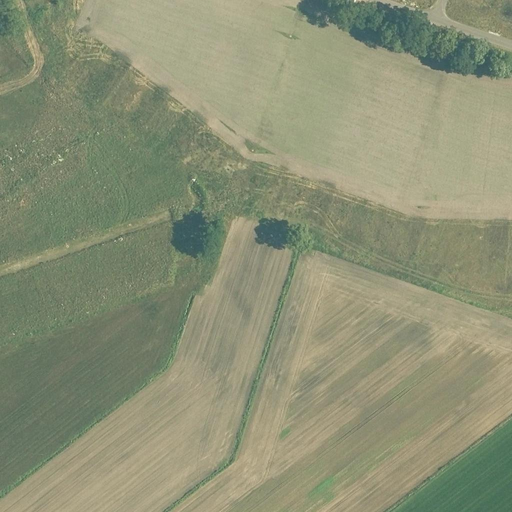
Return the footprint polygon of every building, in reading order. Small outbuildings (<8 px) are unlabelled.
[(109,44),(94,63),(101,69),(116,50),(109,44)] [(63,64),(58,71),(72,82),(78,75),(79,74),(81,72),(81,71),(87,63),(73,52),(72,52),(63,64)] [(141,74),(131,86),(140,92),(149,81),(141,74)] [(102,85),(92,98),(109,111),(113,105),(118,109),(130,95),(119,87),(113,95),(102,85)] [(14,108),(7,113),(18,128),(30,119),(32,121),(44,113),(35,100),(29,105),(26,99),(18,105),(17,104),(13,107),(14,108)] [(136,111),(126,124),(144,139),(151,130),(156,135),(163,126),(157,121),(154,125),(136,111)] [(170,147),(164,154),(181,168),(191,156),(174,143),(179,137),(173,133),(165,143),(170,147)] [(283,183),(275,205),(291,211),(301,185),(291,182),(289,186),(283,183)] [(126,195),(91,207),(96,223),(110,219),(109,218),(139,207),(140,209),(140,208),(136,196),(135,196),(136,197),(128,200),(126,195)] [(317,203),(311,219),(342,230),(345,223),(356,227),(359,219),(345,214),(348,208),(338,204),(335,210),(317,203)] [(15,212),(7,214),(10,223),(18,220),(15,212)] [(375,225),(369,241),(382,246),(385,248),(386,247),(394,250),(398,239),(399,236),(403,238),(404,232),(408,234),(410,228),(401,225),(398,234),(398,235),(394,234),(395,232),(392,231),(393,229),(392,228),(378,223),(377,226),(375,225)] [(443,226),(441,232),(449,234),(451,229),(443,226)] [(417,259),(430,264),(435,252),(442,255),(449,239),(434,233),(431,241),(424,238),(417,259)] [(14,235),(0,239),(0,256),(19,250),(14,235)] [(143,251),(134,254),(140,272),(152,268),(152,270),(168,265),(159,241),(144,246),(146,251),(143,252),(143,251)] [(267,241),(260,258),(284,267),(286,262),(295,266),(299,257),(289,253),(290,250),(267,241)] [(497,251),(497,276),(511,276),(511,241),(508,241),(508,251),(497,251)] [(458,255),(458,271),(482,271),(482,255),(458,255)] [(111,258),(87,266),(92,281),(106,276),(109,283),(124,277),(118,259),(112,261),(111,258)] [(310,258),(304,273),(311,275),(308,283),(319,288),(322,280),(329,282),(334,267),(325,264),(326,262),(320,260),(320,261),(310,258)] [(344,284),(339,295),(357,301),(360,294),(359,294),(364,278),(349,273),(345,284),(344,284)] [(41,281),(32,284),(37,300),(45,297),(46,297),(48,301),(56,298),(55,294),(66,290),(69,299),(70,302),(80,299),(76,286),(70,288),(68,281),(59,284),(56,276),(47,279),(47,278),(41,281)] [(383,294),(377,307),(386,311),(385,313),(401,319),(410,296),(394,290),(391,297),(383,294)] [(11,292),(0,295),(0,313),(20,306),(22,314),(30,311),(25,295),(13,299),(11,292)] [(324,294),(318,311),(325,313),(331,297),(324,294)] [(422,303),(416,319),(424,322),(421,331),(444,340),(448,329),(439,325),(444,311),(437,309),(438,306),(428,303),(427,305),(422,303)] [(468,320),(467,329),(470,329),(469,338),(485,339),(485,333),(494,334),(495,322),(486,322),(487,313),(471,311),(470,320),(468,320)] [(32,317),(14,322),(18,334),(35,328),(32,317)]
